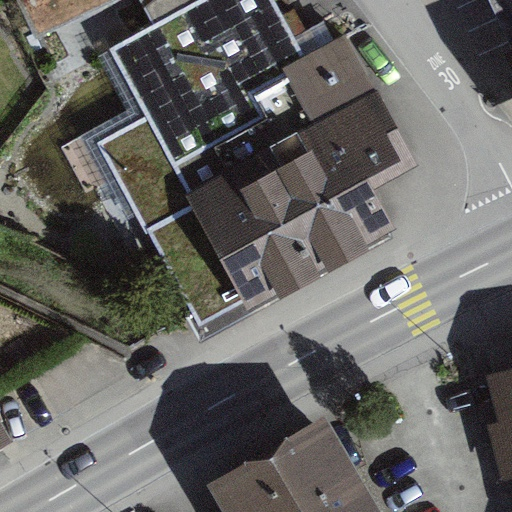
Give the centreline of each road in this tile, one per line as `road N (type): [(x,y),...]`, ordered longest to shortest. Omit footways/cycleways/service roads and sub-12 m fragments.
road 1 (secondary): [(511,251),(305,355),(29,511)]
road 2 (residential): [(378,0),(511,186)]
